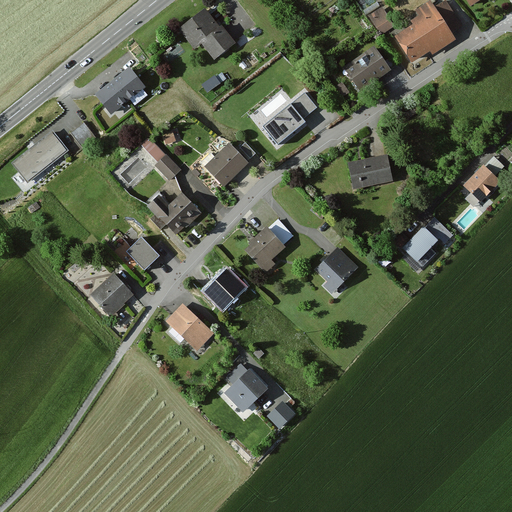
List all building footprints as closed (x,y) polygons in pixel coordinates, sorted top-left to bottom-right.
[(462,0),(468,8),(480,0),(462,0)] [(432,10),(428,3),(413,13),(416,18),(407,24),(410,28),(393,38),(410,65),(429,54),(431,57),(454,42),(449,35),(460,28),(444,2),(432,10)] [(217,29),(203,11),(176,30),(192,50),(199,45),(211,62),(233,45),(220,27),(217,29)] [(392,31),(379,11),(367,18),(379,39),(392,31)] [(181,53),(176,46),(162,57),(167,63),(181,53)] [(381,62),(372,48),(341,69),(357,93),(389,72),(388,70),(392,67),(386,58),(381,62)] [(142,97),(121,70),(105,83),(126,110),(142,97)] [(211,86),(207,81),(202,84),(205,90),(211,86)] [(126,110),(105,83),(89,96),(110,123),(126,110)] [(312,117),(320,111),(307,91),(298,97),(265,119),(279,139),(312,117)] [(93,140),(81,125),(69,135),(81,150),(93,140)] [(66,153),(50,133),(8,165),(21,181),(18,183),(24,191),(56,166),(54,163),(66,153)] [(173,142),(170,133),(160,136),(163,145),(173,142)] [(167,182),(178,170),(145,139),(138,147),(155,163),(152,167),(167,182)] [(254,154),(243,143),(237,149),(248,159),(254,154)] [(246,165),(226,144),(212,158),(209,154),(198,165),(221,189),(246,165)] [(390,183),(385,155),(345,163),(351,191),(390,183)] [(482,168),(481,166),(461,187),(478,204),(498,183),(493,178),(502,168),(492,158),(482,168)] [(503,193),(499,189),(488,200),(493,204),(503,193)] [(198,214),(180,194),(166,207),(156,197),(145,208),(173,238),(198,214)] [(453,235),(434,217),(426,226),(445,244),(453,235)] [(292,239),(274,220),(246,245),(247,247),(242,251),(263,274),(274,264),(269,259),(292,239)] [(436,242),(421,228),(401,250),(405,254),(400,259),(412,271),(424,258),(422,257),(436,242)] [(404,243),(398,237),(391,243),(398,250),(404,243)] [(156,256),(139,239),(124,253),(141,271),(156,256)] [(356,268),(335,248),(312,271),(324,283),(321,286),(330,294),(356,268)] [(386,263),(382,259),(377,264),(381,268),(386,263)] [(244,289),(223,270),(201,293),(222,312),(244,289)] [(131,297),(111,275),(87,296),(108,318),(131,297)] [(211,334),(179,305),(162,325),(194,353),(211,334)] [(265,390),(247,371),(246,373),(238,365),(221,381),(229,389),(223,394),(241,413),(265,390)] [(282,398),(267,413),(280,426),(295,411),(282,398)]
